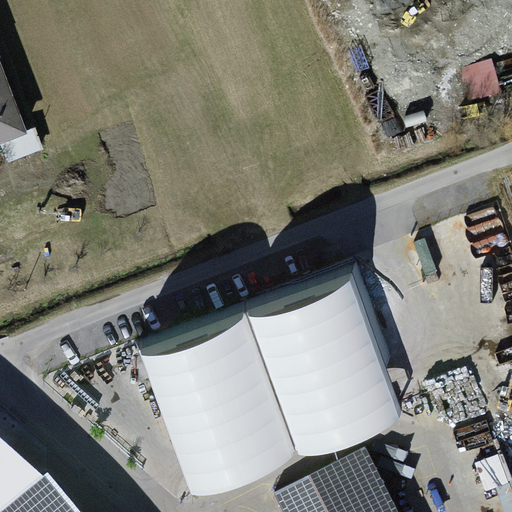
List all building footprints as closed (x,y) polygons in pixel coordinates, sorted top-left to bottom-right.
[(473,100),(503,96),(498,59),(468,63),(473,100)] [(0,136),(22,128),(0,71),(0,136)] [(349,273),(138,348),(190,493),(401,418),(349,273)] [(398,511),(364,442),(267,489),(278,511),(398,511)] [(73,511),(33,466),(0,494),(0,511),(73,511)]
